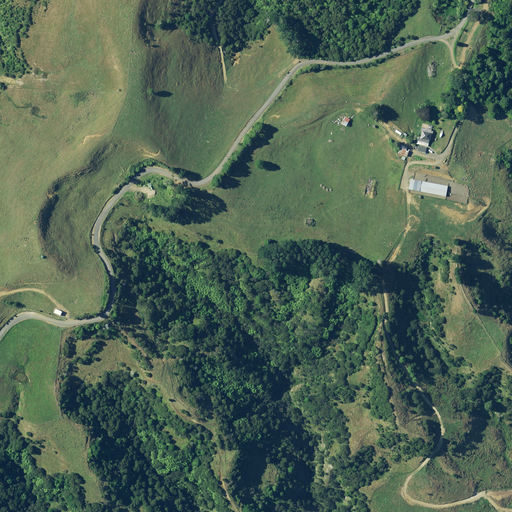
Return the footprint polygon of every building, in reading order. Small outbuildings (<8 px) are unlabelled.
[(350,119),(345,117),(341,124),(346,126),(350,119)] [(432,130),(422,128),(420,133),(421,133),(420,139),(429,141),(431,131),(432,130)] [(406,144),(405,146),(401,145),(398,153),(407,157),(409,151),(410,148),(408,148),(409,145),(406,144)] [(432,163),(418,160),(416,170),(430,173),(432,163)] [(448,187),(411,179),(409,189),(445,197),(448,187)]
